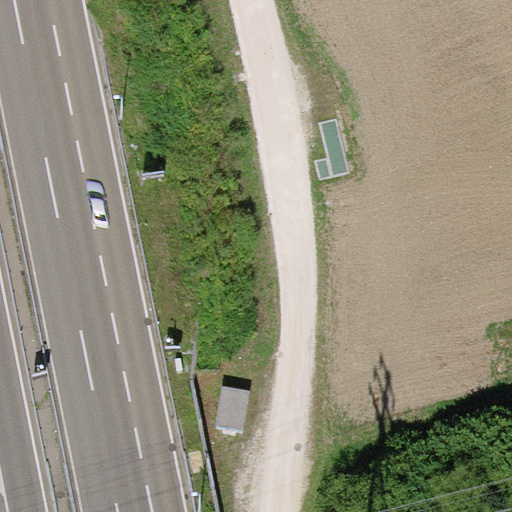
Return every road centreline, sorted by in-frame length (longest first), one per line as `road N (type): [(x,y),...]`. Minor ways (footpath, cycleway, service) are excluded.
road 1 (motorway): [(134,511),(31,0)]
road 2 (track): [(254,0),(302,200),(310,335),(279,460),(278,511)]
road 3 (motorway): [(0,362),(28,511)]
